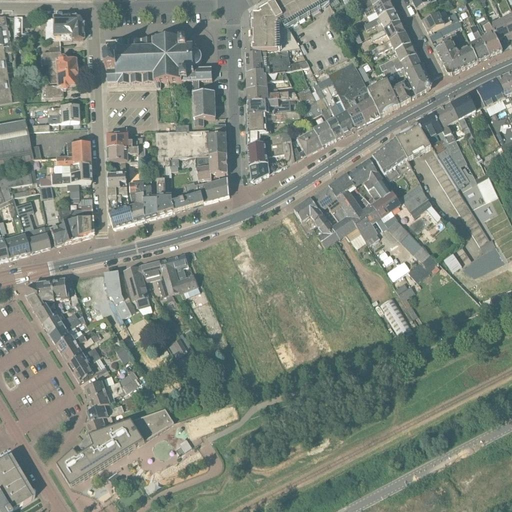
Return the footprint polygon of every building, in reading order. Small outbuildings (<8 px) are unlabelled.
[(288,53),(301,51),(286,27),(329,4),(326,0),(284,0),(278,4),(277,2),(273,4),(275,8),(269,11),(271,15),(266,18),(252,18),(253,56),(288,52),(288,53)] [(387,0),(368,0),(369,1),(365,3),(368,11),(388,1),(387,0)] [(410,0),(416,12),(437,2),(435,0),(410,0)] [(376,15),(378,19),(379,20),(394,12),(388,1),(368,11),(364,13),(367,19),(376,15)] [(356,5),(355,2),(348,5),(344,7),(346,11),(347,12),(357,7),(356,5)] [(382,25),(384,31),(399,24),(394,12),(379,20),(378,19),(364,27),(367,32),(382,25)] [(448,18),(445,13),(422,24),(428,36),(456,23),(452,16),(448,18)] [(511,16),(502,21),(511,41),(511,40),(511,16)] [(75,18),(74,19),(52,19),(53,29),(45,29),(45,37),(46,43),(48,43),(48,44),(56,43),(60,43),(71,43),(71,42),(83,42),(82,26),(83,26),(75,18)] [(9,55),(12,54),(5,19),(0,19),(0,107),(23,104),(20,91),(14,91),(14,90),(9,55)] [(14,19),(14,29),(14,44),(22,44),(22,19),(14,19)] [(481,41),(490,60),(502,54),(487,21),(477,25),(484,40),(481,41)] [(505,43),(511,41),(502,21),(490,26),(498,42),(504,40),(505,43)] [(387,37),(390,43),(405,35),(399,24),(384,31),(371,38),(374,43),(387,37)] [(478,65),(490,60),(481,41),(476,28),(471,31),(477,43),(470,46),(472,51),(478,65)] [(356,30),(351,32),(358,46),(362,43),(356,30)] [(395,54),(411,46),(405,35),(390,43),(376,50),(379,56),(393,49),(395,54)] [(434,48),(436,52),(447,75),(448,76),(452,77),(478,65),(472,51),(460,56),(459,55),(457,53),(462,51),(455,35),(442,41),(443,43),(434,48)] [(193,84),(199,84),(212,83),(212,70),(200,71),(200,68),(201,67),(201,66),(201,65),(202,63),(202,62),(202,61),(202,60),(201,59),(201,58),(200,57),(199,56),(198,55),(197,55),(196,54),(195,54),(194,54),(193,54),(193,48),(187,48),(186,43),(180,43),(180,41),(159,42),(159,36),(154,36),(155,42),(115,43),(115,44),(106,44),(107,59),(105,59),(105,72),(107,72),(108,87),(117,87),(156,86),(156,91),(161,91),(160,85),(193,84)] [(387,72),(416,58),(411,46),(395,54),(398,59),(380,68),(383,74),(387,71),(387,72)] [(60,54),(60,48),(49,49),(49,52),(49,54),(43,55),(43,67),(48,67),(48,78),(76,76),(75,63),(69,63),(69,62),(65,62),(63,60),(61,60),(60,54)] [(288,53),(288,52),(253,56),(253,57),(246,57),(247,79),(285,75),(286,75),(292,74),(310,69),(307,63),(290,66),(288,53)] [(397,81),(400,79),(406,77),(422,69),(416,58),(387,72),(390,77),(394,75),(397,81)] [(354,64),(353,65),(328,77),(330,79),(318,85),(318,86),(317,86),(320,91),(331,85),(337,97),(340,102),(343,108),(350,104),(350,105),(354,103),(366,127),(380,120),(367,94),(369,93),(354,64)] [(25,76),(24,66),(17,67),(18,77),(25,76)] [(362,68),(357,70),(364,84),(369,81),(362,68)] [(409,84),(417,99),(428,93),(429,93),(429,92),(430,88),(431,87),(430,86),(422,69),(406,77),(409,84)] [(247,92),(268,91),(268,84),(289,83),(286,75),(285,75),(247,79),(247,92)] [(45,88),(46,100),(63,100),(63,94),(65,94),(67,91),(71,91),(71,90),(77,89),(76,76),(48,78),(49,87),(56,86),(56,88),(45,88)] [(511,94),(505,79),(496,83),(506,102),(510,109),(511,108),(511,94)] [(508,110),(510,109),(506,102),(496,83),(477,93),(486,111),(504,103),(508,110)] [(199,84),(193,84),(193,86),(190,86),(191,96),(193,96),(194,122),(195,129),(203,129),(203,122),(216,122),(215,95),(199,95),(199,84)] [(388,84),(369,93),(367,94),(380,120),(402,108),(392,91),(388,84)] [(392,91),(402,108),(417,99),(409,84),(404,86),(401,88),(400,87),(392,91)] [(320,91),(344,139),(355,133),(351,124),(352,123),(348,114),(346,115),(343,108),(340,102),(336,105),(332,99),(337,97),(331,85),(320,91)] [(336,143),(344,139),(320,91),(317,86),(313,88),(316,93),(311,95),(336,143)] [(315,133),(314,133),(322,150),(336,143),(311,95),(308,89),(296,96),(295,95),(298,102),(299,102),(315,133)] [(287,103),(298,102),(295,95),(274,96),(274,95),(278,94),(277,91),(268,91),(247,92),(248,105),(287,103)] [(464,122),(477,115),(468,98),(450,108),(459,124),(463,132),(468,129),(464,122)] [(248,105),(248,106),(248,117),(266,116),(280,115),(279,111),(276,111),(276,109),(279,109),(287,109),(287,103),(248,105)] [(355,133),(366,127),(354,103),(350,105),(350,104),(343,108),(346,115),(348,114),(352,123),(351,124),(355,133)] [(448,129),(459,124),(450,108),(433,117),(449,147),(456,143),(448,129)] [(60,117),(61,126),(79,125),(78,109),(48,110),(48,118),(60,117)] [(300,122),(300,114),(300,113),(280,115),(266,116),(248,117),(248,149),(258,147),(258,136),(267,136),(266,125),(300,122)] [(468,166),(456,143),(449,147),(433,117),(416,125),(427,143),(432,151),(433,151),(435,155),(438,160),(441,165),(444,170),(447,175),(450,179),(453,184),(457,189),(459,193),(470,184),(461,170),(468,166)] [(0,156),(11,154),(30,150),(27,134),(26,127),(25,123),(0,126),(0,156)] [(412,162),(432,151),(427,143),(416,125),(418,129),(400,139),(396,141),(396,142),(401,150),(408,163),(412,162)] [(26,127),(27,134),(49,133),(49,126),(26,127)] [(286,164),(287,169),(295,165),(293,152),(289,130),(270,137),(271,145),(259,147),(258,147),(248,149),(250,170),(269,167),(268,159),(285,157),(286,164)] [(192,160),(196,160),(196,159),(227,158),(226,137),(226,134),(226,133),(215,134),(189,134),(176,135),(168,135),(156,135),(157,169),(165,169),(170,169),(169,160),(178,160),(192,160)] [(314,133),(298,141),(307,158),(322,150),(314,133)] [(108,151),(142,150),(142,141),(137,141),(137,144),(132,145),(132,137),(128,137),(128,136),(109,137),(108,137),(108,151)] [(412,169),(408,163),(401,150),(396,142),(373,160),(389,185),(412,169)] [(511,163),(511,143),(501,149),(508,165),(511,163)] [(56,170),(90,168),(90,167),(89,167),(89,146),(67,147),(68,159),(56,159),(56,160),(56,165),(56,170)] [(32,162),(41,161),(38,148),(30,150),(32,162)] [(30,150),(11,154),(0,156),(0,174),(13,169),(15,178),(34,175),(34,172),(32,162),(30,150)] [(126,165),(129,164),(128,157),(130,157),(130,158),(139,158),(139,164),(145,164),(145,150),(142,151),(142,150),(108,151),(108,165),(121,165),(126,165)] [(293,152),(295,165),(302,161),(296,150),(293,152)] [(428,166),(438,160),(435,155),(425,161),(428,166)] [(199,183),(202,183),(212,181),(211,178),(228,177),(227,158),(196,159),(196,160),(196,171),(197,170),(199,181),(199,183)] [(170,169),(170,174),(178,174),(178,169),(179,169),(178,160),(169,160),(170,169)] [(431,171),(441,165),(438,160),(428,166),(431,171)] [(363,187),(372,200),(377,206),(392,196),(369,163),(346,178),(354,190),(356,192),(363,187)] [(269,167),(250,170),(251,185),(254,186),(287,169),(286,164),(269,167)] [(116,191),(127,191),(126,176),(126,165),(121,165),(122,177),(108,178),(108,199),(116,199),(116,191)] [(434,176),(444,170),(441,165),(431,171),(434,176)] [(46,179),(39,180),(39,189),(51,188),(67,187),(78,187),(91,186),(90,168),(56,170),(53,170),(54,178),(46,178),(46,179)] [(166,195),(165,182),(165,169),(157,169),(157,182),(158,199),(159,220),(175,215),(172,197),(165,197),(165,195),(166,195)] [(437,181),(447,175),(444,170),(434,176),(437,181)] [(0,207),(8,203),(12,202),(13,201),(13,200),(35,197),(34,191),(11,195),(10,189),(37,185),(36,180),(34,175),(15,178),(0,180),(0,207)] [(440,186),(450,179),(447,175),(437,181),(440,186)] [(351,192),(354,190),(346,178),(344,180),(329,190),(359,236),(364,243),(365,243),(369,250),(381,242),(378,238),(379,237),(373,228),(375,227),(377,225),(383,235),(388,231),(387,231),(388,230),(384,225),(382,222),(373,209),(372,208),(365,213),(362,215),(348,194),(351,192)] [(444,190),(453,184),(450,179),(440,186),(444,190)] [(201,195),(204,206),(229,199),(228,182),(205,189),(204,185),(195,187),(194,185),(185,187),(187,196),(201,195)] [(135,227),(145,224),(144,189),(144,184),(137,185),(137,184),(130,185),(130,195),(133,208),(129,209),(135,227)] [(447,195),(457,189),(453,184),(444,190),(447,195)] [(421,186),(400,200),(403,205),(410,201),(423,192),(421,186)] [(40,196),(41,202),(53,200),(51,188),(39,189),(40,196)] [(145,224),(159,220),(158,199),(152,199),(152,189),(144,189),(145,224)] [(450,200),(460,194),(459,193),(457,189),(447,195),(450,200)] [(331,230),(340,243),(347,239),(350,244),(351,244),(355,250),(364,243),(359,236),(329,190),(311,203),(310,202),(310,203),(331,230)] [(109,214),(118,212),(118,206),(122,205),(121,199),(128,199),(127,191),(116,191),(116,199),(108,199),(108,200),(109,214)] [(416,211),(428,202),(423,192),(410,201),(403,205),(407,210),(413,206),(416,211)] [(453,205),(463,199),(460,194),(450,200),(453,205)] [(172,197),(175,215),(204,206),(201,195),(187,196),(173,198),(173,197),(172,197)] [(373,209),(382,222),(401,209),(392,196),(377,206),(373,209)] [(456,210),(466,204),(463,199),(453,205),(456,210)] [(427,213),(433,208),(428,202),(416,211),(410,215),(415,222),(427,213)] [(317,230),(322,236),(331,230),(310,203),(294,214),(295,214),(294,214),(302,226),(300,227),(307,239),(315,233),(314,232),(317,230)] [(29,247),(31,256),(50,251),(45,234),(44,229),(33,232),(29,217),(34,215),(31,204),(16,208),(23,233),(24,235),(24,238),(27,247),(29,247)] [(459,215),(469,209),(466,204),(456,210),(459,215)] [(81,218),(82,222),(83,241),(91,239),(91,240),(93,237),(93,236),(92,207),(81,207),(81,212),(82,218),(81,218)] [(118,212),(109,214),(109,216),(113,231),(116,232),(135,227),(129,209),(118,212)] [(462,220),(472,214),(469,209),(459,215),(462,220)] [(72,245),(83,241),(82,222),(81,218),(82,218),(81,212),(70,212),(71,216),(72,245)] [(465,225),(475,218),(472,214),(462,220),(465,225)] [(61,229),(50,231),(50,234),(55,249),(72,245),(71,216),(59,219),(61,226),(60,226),(61,229)] [(384,225),(388,230),(398,224),(398,223),(395,218),(384,225)] [(468,229),(478,223),(475,218),(465,225),(468,229)] [(277,225),(286,240),(296,234),(286,219),(277,225)] [(471,234),(481,228),(478,223),(468,229),(471,234)] [(387,231),(388,231),(392,235),(401,227),(398,224),(388,230),(387,231)] [(286,240),(277,225),(267,231),(276,246),(277,246),(286,240)] [(392,235),(396,240),(405,231),(401,227),(392,235)] [(474,239),(484,233),(481,228),(471,234),(474,239)] [(396,240),(400,244),(409,236),(405,231),(396,240)] [(8,263),(30,257),(27,247),(24,238),(24,235),(23,233),(2,239),(3,243),(2,244),(8,263)] [(477,244),(487,238),(484,233),(474,239),(477,244)] [(400,244),(405,249),(413,240),(410,236),(409,236),(400,244)] [(487,238),(477,244),(480,249),(490,243),(487,238)] [(405,249),(409,253),(418,244),(413,240),(405,249)] [(229,242),(219,246),(226,263),(236,259),(229,242)] [(0,264),(8,263),(2,244),(0,244),(0,264)] [(409,253),(413,257),(422,249),(418,244),(409,253)] [(217,267),(226,263),(219,246),(210,250),(217,267)] [(335,253),(336,253),(333,248),(328,251),(331,256),(334,254),(335,253)] [(413,257),(418,262),(426,253),(422,249),(413,257)] [(456,260),(465,254),(462,249),(453,256),(456,260)] [(207,270),(217,267),(210,250),(201,254),(207,270)] [(418,262),(421,265),(422,266),(431,257),(426,253),(418,262)] [(198,274),(207,270),(201,254),(191,258),(198,274)] [(300,276),(319,265),(313,254),(294,264),(300,276)] [(460,265),(468,259),(465,254),(456,260),(460,265)] [(462,269),(453,256),(444,262),(452,275),(462,269)] [(422,266),(421,265),(408,276),(419,287),(440,266),(438,265),(431,257),(422,266)] [(194,279),(186,282),(182,271),(188,269),(188,268),(185,258),(169,262),(172,271),(175,270),(182,296),(198,290),(196,284),(194,279)] [(468,259),(460,265),(463,270),(472,263),(468,259)] [(179,297),(182,296),(175,270),(172,271),(169,262),(160,265),(170,298),(179,295),(179,297)] [(158,283),(163,300),(170,298),(160,265),(141,270),(144,279),(146,285),(160,281),(161,283),(158,283)] [(306,286),(325,276),(319,265),(300,276),(306,286)] [(143,279),(144,279),(141,270),(138,270),(124,274),(127,283),(133,305),(136,304),(137,310),(150,307),(148,300),(149,300),(143,279)] [(290,270),(281,273),(289,297),(298,293),(290,270)] [(122,298),(120,284),(119,275),(104,277),(106,285),(110,300),(112,300),(122,321),(132,317),(122,298)] [(331,287),(325,276),(306,286),(312,298),(331,287)] [(406,276),(392,285),(402,303),(416,294),(411,286),(412,285),(406,276)] [(62,302),(62,303),(69,302),(68,294),(67,294),(65,283),(52,285),(55,303),(62,302)] [(258,313),(268,309),(258,283),(247,288),(258,313)] [(46,309),(43,306),(55,304),(55,303),(52,285),(32,288),(26,300),(43,327),(55,320),(47,308),(46,309)] [(231,312),(250,302),(244,290),(225,301),(226,301),(231,312)] [(315,304),(321,315),(341,305),(335,294),(315,304)] [(401,343),(415,335),(393,300),(379,309),(401,343)] [(237,323),(256,312),(250,302),(231,312),(237,323)] [(341,305),(321,315),(327,326),(346,316),(341,305)] [(256,312),(237,323),(243,333),(243,334),(262,323),(256,312)] [(50,339),(78,321),(75,316),(66,322),(62,316),(60,317),(55,320),(43,327),(50,339)] [(56,348),(71,339),(68,334),(85,324),(83,317),(78,321),(50,339),(56,348)] [(333,342),(349,334),(343,324),(328,332),(333,342)] [(253,352),(272,342),(266,331),(247,341),(253,352)] [(91,340),(95,338),(92,333),(75,343),(72,338),(71,339),(56,348),(57,350),(58,351),(59,353),(60,354),(60,355),(63,358),(91,340)] [(354,344),(349,334),(333,342),(338,352),(354,344)] [(67,366),(68,367),(84,357),(82,353),(95,345),(91,340),(63,358),(65,361),(65,363),(66,365),(67,366)] [(272,342),(253,352),(259,363),(278,353),(272,342)] [(170,349),(177,362),(188,355),(180,343),(170,349)] [(114,351),(118,356),(125,351),(122,346),(114,351)] [(169,356),(165,350),(158,354),(162,361),(169,356)] [(84,357),(68,367),(74,377),(103,359),(100,354),(87,362),(84,357)] [(272,375),(288,366),(283,356),(267,365),(272,375)] [(80,386),(94,377),(91,372),(108,362),(105,358),(103,359),(74,377),(80,386)] [(293,376),(288,366),(272,375),(278,385),(293,376)] [(100,382),(109,376),(106,370),(96,376),(100,382)] [(103,385),(85,392),(89,403),(121,391),(134,382),(138,380),(134,374),(120,384),(105,390),(103,385)] [(93,413),(111,407),(116,405),(114,400),(124,397),(124,398),(139,389),(137,385),(134,382),(121,391),(89,403),(93,413)] [(87,415),(91,426),(113,418),(124,414),(122,408),(112,411),(111,407),(93,413),(87,415)] [(224,409),(184,423),(188,434),(228,420),(224,409)] [(183,441),(166,412),(117,429),(89,439),(57,468),(70,490),(120,459),(135,450),(150,474),(182,454),(177,445),(183,441)] [(117,429),(113,418),(91,426),(86,428),(89,439),(117,429)] [(183,441),(177,445),(182,454),(189,450),(183,441)] [(0,511),(14,511),(31,502),(34,500),(10,459),(6,461),(0,464),(0,511)]
